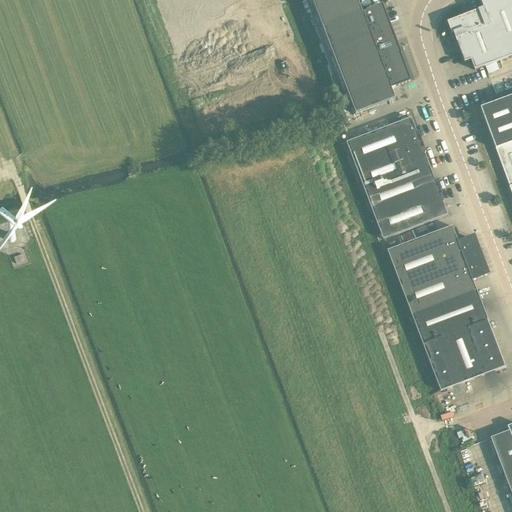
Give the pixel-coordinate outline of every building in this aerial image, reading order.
[(258,0),(168,0),(187,50),(266,20),(258,0)] [(311,0),(322,29),(362,14),(362,13),(356,0),(311,0)] [(511,0),(479,0),(483,9),(447,22),(451,34),(453,33),(456,43),(457,43),(464,62),(463,62),(464,63),(471,60),(474,70),(473,70),(474,71),(511,56),(511,0)] [(362,14),(322,29),(355,115),(395,100),(391,89),(395,88),(411,82),(411,81),(411,82),(398,47),(396,48),(395,47),(398,46),(396,41),(393,42),(393,41),(395,40),(381,5),(362,13),(362,14)] [(511,97),(480,110),(495,150),(496,150),(510,187),(509,187),(511,195),(511,97)] [(346,143),(383,240),(447,216),(443,203),(444,200),(436,181),(434,180),(424,155),(425,152),(418,133),(416,132),(411,119),(346,143)] [(411,315),(476,291),(471,278),(485,273),(479,259),(480,257),(480,256),(479,255),(477,254),(472,240),(459,245),(452,227),(387,251),(411,315)] [(10,256),(12,263),(21,260),(18,253),(10,256)] [(476,291),(411,315),(440,392),(505,367),(476,291)] [(511,511),(511,424),(507,427),(509,431),(490,438),(511,496),(511,511)] [(471,492),(482,492),(481,484),(471,484),(471,492)]
